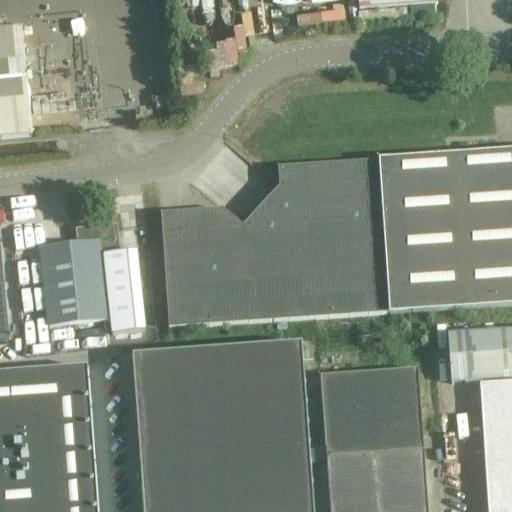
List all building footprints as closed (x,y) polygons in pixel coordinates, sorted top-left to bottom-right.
[(311,24),(307,0),(298,0),(294,1),(298,26),(311,24)] [(357,0),(359,12),(408,8),(409,20),(434,18),(433,6),(437,5),(436,0),(357,0)] [(0,32),(0,140),(32,138),(21,30),(0,32)] [(229,70),(227,54),(204,58),(207,74),(229,70)] [(511,153),(379,162),(369,164),(380,317),(389,316),(511,307),(511,153)] [(168,331),(380,317),(369,164),(278,170),(279,189),(242,229),(222,211),(160,216),(168,331)] [(39,250),(48,330),(110,323),(112,337),(145,333),(136,254),(120,255),(117,233),(111,228),(78,231),(80,245),(39,250)] [(0,346),(10,346),(0,253),(0,346)] [(511,511),(511,332),(448,337),(451,386),(511,381),(511,384),(479,387),(487,511),(511,511)] [(314,511),(302,346),(132,358),(141,479),(141,480),(143,511),(314,511)] [(0,511),(97,511),(87,369),(0,375),(0,511)] [(427,511),(423,453),(418,391),(417,372),(320,379),(326,460),(329,511),(427,511)]
